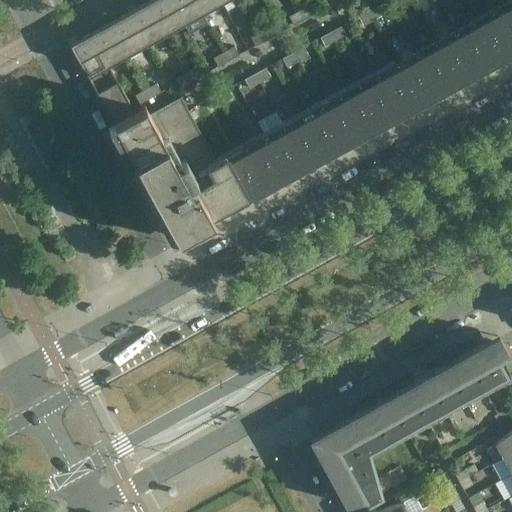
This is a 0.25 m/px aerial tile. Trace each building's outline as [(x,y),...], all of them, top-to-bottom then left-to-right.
[(166,36),(149,5),(146,0),(145,0),(146,2),(136,8),(138,11),(130,15),(147,46),(166,36)] [(185,25),(171,0),(156,0),(157,1),(149,5),(166,36),(185,25)] [(204,15),(195,0),(171,0),(185,25),(204,15)] [(223,4),(220,0),(195,0),(204,15),(223,4)] [(511,1),(511,0),(509,0),(492,10),(511,46),(511,1)] [(314,14),(309,5),(299,11),(304,19),(314,14)] [(384,14),(379,5),(368,11),(373,20),(384,14)] [(147,46),(130,15),(127,9),(126,9),(128,12),(117,18),(119,22),(111,26),(128,56),(147,46)] [(511,46),(492,10),(473,20),(496,62),(498,61),(510,55),(511,58),(511,46)] [(304,19),(299,11),(288,16),(293,25),(304,19)] [(373,20),(368,11),(358,17),(363,26),(373,20)] [(128,56),(111,26),(108,19),(107,20),(109,23),(98,29),(100,32),(92,36),(109,67),(128,56)] [(496,62),(473,20),(454,31),(477,73),(479,72),(491,65),(494,70),(501,67),(498,61),(496,62)] [(277,35),(272,26),(261,31),(266,40),(277,35)] [(346,35),(341,26),(330,32),(335,41),(346,35)] [(109,67),(92,36),(89,30),(88,30),(89,34),(70,44),(88,78),(109,67)] [(266,40),(261,31),(251,37),(256,46),(266,40)] [(477,73),(454,31),(435,41),(458,83),(460,82),(472,75),(475,81),(482,77),(479,72),(477,73)] [(335,41),(330,32),(320,38),(325,47),(335,41)] [(458,83),(435,41),(416,52),(439,94),(441,93),(453,86),(456,91),(463,88),(460,82),(458,83)] [(239,55),(234,46),(223,52),(228,61),(239,55)] [(308,56),(303,47),(292,53),(297,62),(308,56)] [(228,61),(223,52),(213,58),(218,67),(228,61)] [(439,94),(416,52),(397,62),(420,104),(422,103),(434,96),(437,102),(444,98),(441,93),(439,94)] [(297,62),(292,53),(282,59),(287,68),(297,62)] [(420,104),(397,62),(378,73),(401,115),(403,114),(415,107),(418,112),(425,108),(422,103),(420,104)] [(135,114),(109,67),(88,78),(109,115),(115,112),(120,122),(135,114)] [(201,76),(196,67),(185,73),(190,82),(201,76)] [(270,77),(265,68),(255,74),(260,83),(270,77)] [(190,82),(185,73),(175,79),(180,88),(190,82)] [(401,115),(378,73),(359,83),(382,125),(384,124),(396,117),(399,123),(406,119),(403,114),(401,115)] [(260,83),(255,74),(244,80),(249,89),(260,83)] [(382,125),(359,83),(340,94),(363,136),(365,135),(377,128),(380,133),(387,130),(384,124),(382,125)] [(161,93),(156,84),(145,90),(150,98),(161,93)] [(232,98),(227,89),(217,95),(222,104),(232,98)] [(150,98),(145,90),(135,95),(140,104),(150,98)] [(363,136),(340,94),(321,104),(344,146),(346,145),(358,138),(361,144),(368,140),(365,135),(363,136)] [(222,104),(217,95),(206,101),(211,110),(222,104)] [(238,177),(227,156),(216,162),(180,97),(118,132),(132,158),(177,239),(231,209),(220,188),(238,177)] [(344,146),(321,104),(302,115),(325,157),(327,156),(339,149),(342,154),(349,151),(346,145),(344,146)] [(325,157),(302,115),(283,125),(307,167),(308,166),(321,159),(324,165),(330,161),(327,156),(325,157)] [(307,167),(283,125),(264,135),(288,177),(289,177),(302,170),(305,175),(311,171),(308,166),(307,167)] [(288,177),(264,135),(246,146),(269,188),(270,187),(283,180),(286,185),(292,182),(289,177),(288,177)] [(269,188),(246,146),(227,156),(238,177),(250,198),(264,191),(267,196),(273,192),(270,187),(269,188)] [(250,198),(238,177),(220,188),(231,209),(250,198)] [(504,361),(502,357),(502,356),(507,354),(508,353),(498,335),(490,340),(491,342),(479,345),(471,348),(472,350),(484,391),(510,377),(509,375),(508,371),(507,367),(506,365),(504,361)] [(484,391),(472,350),(462,355),(452,359),(452,361),(465,402),(484,391)] [(465,402),(452,361),(442,366),(432,369),(433,371),(446,413),(465,402)] [(446,413),(433,371),(423,377),(413,380),(414,382),(426,423),(446,413)] [(426,423),(414,382),(403,388),(394,391),(394,393),(407,434),(426,423)] [(407,434),(394,393),(384,398),(374,402),(375,403),(387,445),(407,434)] [(387,445),(375,403),(364,409),(356,412),(356,414),(369,455),(387,445)] [(511,415),(511,405),(502,411),(507,418),(511,415)] [(507,418),(502,411),(493,417),(498,424),(507,418)] [(380,495),(369,455),(356,414),(310,439),(325,466),(324,466),(346,504),(346,505),(365,498),(366,501),(366,502),(380,495)] [(503,458),(511,452),(511,429),(495,443),(503,458)] [(511,473),(511,452),(503,458),(511,473)] [(468,477),(464,469),(454,475),(458,482),(468,477)] [(472,484),(468,477),(458,482),(462,490),(472,484)] [(455,492),(450,482),(440,487),(446,497),(455,492)] [(459,499),(455,492),(446,497),(450,504),(459,499)] [(408,511),(403,502),(376,511),(372,510),(369,511),(408,511)] [(480,511),(486,509),(482,502),(472,507),(474,511),(480,511)]
